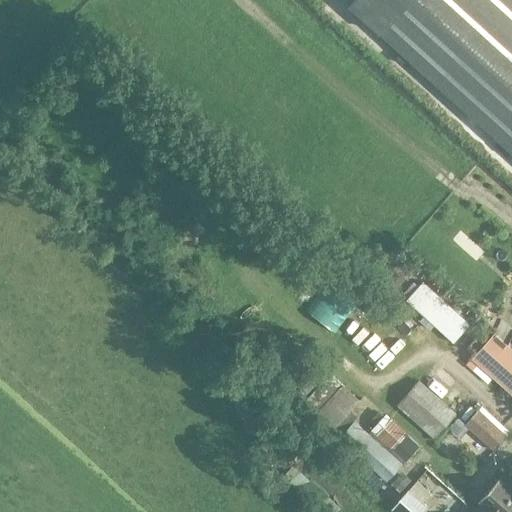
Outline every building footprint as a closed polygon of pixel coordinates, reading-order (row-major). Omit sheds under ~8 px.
[(511,152),(511,0),(352,0),(349,5),(511,152)] [(142,140),(150,131),(139,120),(130,129),(142,140)] [(455,338),(469,322),(433,288),(418,305),(455,338)] [(511,395),(511,351),(493,334),(471,359),(511,395)] [(333,431),(387,482),(422,445),(390,416),(386,421),(379,415),(371,424),(378,430),(373,435),(356,419),(357,418),(350,413),(361,400),(343,382),(341,384),(337,380),(338,379),(331,373),(298,409),(327,436),(333,431)] [(456,417),(419,382),(398,405),(435,440),(456,417)] [(508,436),(479,409),(466,425),(495,451),(508,436)] [(283,477),(323,511),(338,511),(342,507),(293,466),(283,477)] [(426,470),(410,489),(392,509),(394,511),(423,511),(429,506),(424,502),(441,484),(426,470)] [(511,511),(511,488),(500,478),(480,500),(483,503),(474,511),(511,511)] [(277,496),(276,501),(277,506),(281,509),(286,511),(291,509),(294,506),(295,501),(294,496),(290,493),(286,491),(281,493),(277,496)]
